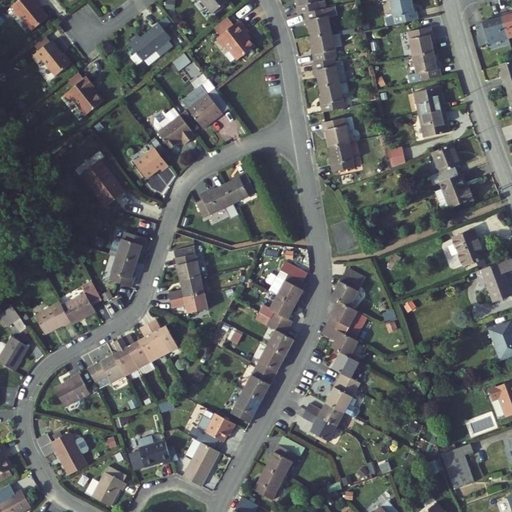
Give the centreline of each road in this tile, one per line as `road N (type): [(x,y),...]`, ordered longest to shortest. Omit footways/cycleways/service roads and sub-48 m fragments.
road 1 (residential): [(83,511),(53,490),(30,447),(24,413),(32,384),(58,357),(135,311),(190,175),(299,131)]
road 2 (residential): [(215,511),(318,304),(321,261),(299,131)]
road 3 (tertiary): [(509,185),(450,0)]
road 4 (residential): [(299,131),(267,0)]
